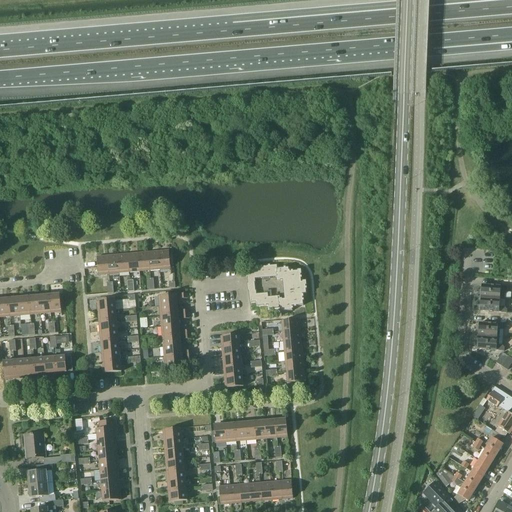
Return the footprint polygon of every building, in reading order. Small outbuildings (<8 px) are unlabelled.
[(158,252),(148,253),(150,271),(160,270),(158,252)] [(169,252),(158,252),(160,270),(170,270),(169,252)] [(148,253),(138,254),(139,272),(150,271),(148,253)] [(139,272),(138,254),(128,255),(129,273),(139,272)] [(128,255),(117,256),(119,274),(129,273),(128,255)] [(117,256),(107,257),(109,275),(119,274),(117,256)] [(97,258),(98,276),(109,275),(107,257),(97,258)] [(248,284),(255,283),(255,280),(277,278),(277,282),(284,282),(286,301),(280,302),(279,297),(268,299),(268,294),(256,295),(256,291),(248,292),(249,303),(256,303),(256,307),(267,306),(268,310),(280,309),(280,313),(292,312),(292,308),(303,307),(302,295),(306,295),(305,283),(301,283),(300,272),(289,273),(288,269),(277,270),(277,266),(253,268),(254,272),(247,273),(248,284)] [(509,287),(499,286),(499,287),(482,286),(481,299),(499,300),(506,300),(506,293),(509,291),(509,287)] [(61,313),(60,295),(49,296),(51,314),(61,313)] [(176,295),(158,297),(159,307),(177,306),(176,295)] [(49,296),(39,297),(40,315),(51,314),(49,296)] [(39,297),(29,298),(30,316),(40,315),(39,297)] [(29,298),(19,299),(20,317),(30,316),(29,298)] [(19,299),(8,300),(10,318),(20,317),(19,299)] [(507,311),(505,308),(499,308),(499,300),(481,299),(480,312),(497,313),(497,314),(507,314),(507,311)] [(0,318),(10,318),(8,300),(0,300),(0,318)] [(115,300),(97,302),(98,312),(116,311),(115,300)] [(160,318),(178,316),(177,306),(159,307),(160,318)] [(117,321),(116,311),(98,312),(99,323),(117,321)] [(179,326),(178,316),(160,318),(161,328),(179,326)] [(299,320),(282,322),(283,332),(300,331),(299,320)] [(117,321),(99,323),(99,333),(117,331),(117,321)] [(506,325),(496,325),(479,324),(478,337),(496,338),(497,331),(503,331),(506,328),(506,325)] [(180,336),(179,326),(161,328),(162,338),(180,336)] [(117,331),(99,333),(100,343),(118,342),(117,331)] [(300,331),(283,332),(283,342),(301,341),(300,331)] [(180,336),(162,338),(163,348),(181,347),(180,336)] [(238,336),(221,337),(222,348),(239,346),(238,336)] [(504,349),(502,347),(496,346),(496,338),(478,337),(477,350),(495,351),(495,352),(504,352),(504,349)] [(301,341),(283,342),(284,353),(302,351),(301,341)] [(119,352),(118,342),(100,343),(101,353),(119,352)] [(240,357),(239,346),(222,348),(222,358),(240,357)] [(181,347),(163,348),(164,358),(182,357),(181,347)] [(285,363),(303,361),(302,351),(284,353),(285,363)] [(119,352),(101,353),(102,364),(120,362),(119,352)] [(502,353),(496,363),(502,367),(508,357),(502,353)] [(65,357),(55,358),(56,376),(67,375),(65,357)] [(183,367),(182,357),(164,358),(165,369),(183,367)] [(241,367),(240,357),(222,358),(223,368),(241,367)] [(511,362),(511,359),(508,357),(502,367),(507,371),(511,362)] [(55,358),(44,359),(46,377),(56,376),(55,358)] [(44,359),(34,360),(36,378),(46,377),(44,359)] [(34,360),(24,361),(25,379),(36,378),(34,360)] [(3,362),(4,380),(15,379),(14,361),(3,362)] [(24,361),(14,361),(15,379),(25,379),(24,361)] [(286,373),(304,371),(303,361),(285,363),(286,373)] [(121,373),(120,362),(102,364),(103,374),(121,373)] [(241,367),(223,368),(224,379),(242,377),(241,367)] [(287,384),(305,382),(304,371),(286,373),(287,384)] [(243,388),(242,377),(224,379),(225,389),(243,388)] [(486,401),(497,408),(502,399),(492,392),(486,401)] [(481,416),(485,408),(481,405),(476,413),(481,416)] [(511,431),(511,415),(507,412),(497,427),(510,435),(511,431)] [(287,438),(286,420),(275,421),(277,439),(287,438)] [(97,430),(98,440),(116,439),(114,421),(99,422),(100,430),(97,430)] [(267,440),(277,439),(275,421),(265,422),(267,440)] [(265,422),(255,423),(256,441),(267,440),(265,422)] [(255,423),(244,424),(246,441),(256,441),(255,423)] [(236,442),(234,424),(224,425),(226,443),(236,442)] [(244,424),(234,424),(236,442),(246,441),(244,424)] [(213,426),(215,444),(226,443),(224,425),(213,426)] [(181,429),(163,431),(164,441),(182,440),(181,429)] [(45,457),(43,435),(27,436),(28,450),(26,450),(27,459),(45,457)] [(474,438),(472,442),(480,447),(483,443),(477,439),(474,438)] [(493,438),(485,450),(496,457),(503,445),(493,438)] [(98,440),(98,451),(116,449),(116,439),(98,440)] [(478,451),(480,447),(472,442),(468,439),(466,443),(472,447),(472,448),(478,451)] [(182,440),(164,441),(164,452),(183,450),(182,440)] [(98,451),(99,461),(117,459),(116,449),(98,451)] [(183,450),(164,452),(165,462),(183,460),(183,450)] [(478,461),(489,468),(496,457),(485,450),(478,461)] [(60,458),(44,459),(44,466),(52,465),(75,463),(74,455),(60,456),(60,458)] [(210,458),(202,458),(203,466),(204,466),(205,472),(211,471),(210,465),(210,458)] [(117,459),(99,461),(100,471),(118,470),(117,459)] [(183,460),(165,462),(166,472),(184,470),(183,460)] [(471,472),(482,479),(489,468),(478,461),(471,472)] [(460,466),(466,470),(469,465),(463,462),(460,466)] [(52,465),(44,466),(36,467),(37,472),(28,473),(29,486),(47,484),(46,472),(53,471),(52,465)] [(118,470),(100,471),(101,482),(119,480),(118,470)] [(185,481),(184,470),(166,472),(167,482),(185,481)] [(453,483),(452,482),(454,478),(453,477),(442,470),(436,475),(446,488),(453,483)] [(482,479),(471,472),(465,483),(464,484),(475,490),(482,479)] [(119,480),(101,482),(102,492),(120,490),(119,480)] [(186,491),(185,481),(167,482),(168,492),(186,491)] [(293,499),(291,481),(281,482),(282,500),(293,499)] [(465,483),(459,481),(457,485),(456,485),(456,486),(461,489),(457,495),(468,502),(475,490),(464,484),(465,483)] [(281,482),(270,483),(272,501),(282,500),(281,482)] [(435,482),(422,494),(436,509),(432,511),(452,511),(443,502),(449,497),(435,482)] [(270,483),(260,484),(262,502),(272,501),(270,483)] [(47,484),(29,486),(30,498),(39,497),(40,503),(49,502),(49,503),(56,502),(55,495),(48,496),(47,484)] [(262,502),(260,484),(250,485),(251,503),(262,502)] [(251,503),(250,485),(240,486),(241,504),(251,503)] [(241,504),(240,486),(229,487),(231,505),(241,504)] [(219,488),(220,506),(231,505),(229,487),(219,488)] [(121,501),(120,490),(102,492),(103,502),(121,501)] [(169,503),(187,501),(186,491),(168,492),(169,503)] [(48,509),(31,510),(31,511),(55,511),(56,508),(63,507),(63,501),(56,502),(49,503),(50,508),(48,508),(48,509)] [(495,511),(511,511),(511,509),(500,503),(495,511)]
